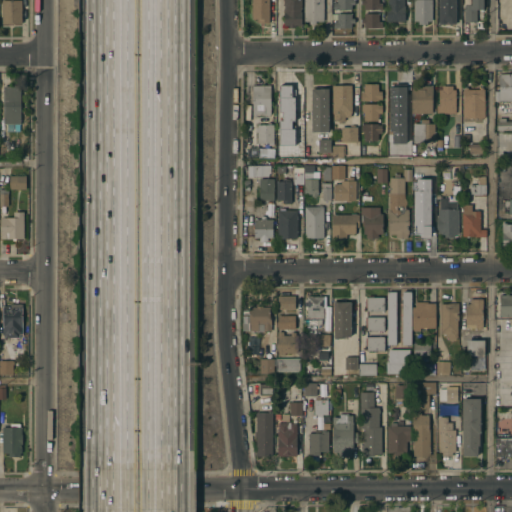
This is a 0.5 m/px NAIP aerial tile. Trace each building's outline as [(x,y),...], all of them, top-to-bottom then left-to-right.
[(269,0),(269,22),(259,22),(259,18),(252,18),(252,0),(269,0)] [(284,0),(301,0),(302,24),(295,24),(295,27),(289,27),(289,25),(284,25),(284,0)] [(304,0),(323,0),(323,20),(316,20),(316,23),(309,23),(309,20),(304,20),(304,0)] [(334,9),(334,2),(337,2),(337,0),(355,0),(355,4),(352,4),(352,8),(334,9)] [(364,9),(364,4),(362,4),(362,0),(379,0),(379,2),(382,2),(382,9),(364,9)] [(387,21),(387,5),(388,5),(388,0),(405,0),(405,21),(387,21)] [(432,0),(432,20),(427,20),(427,23),(419,23),(419,20),(414,20),(414,0),(432,0)] [(455,0),(455,24),(438,24),(438,0),(455,0)] [(465,4),(464,4),(463,0),(483,0),(483,8),(476,9),(477,21),(465,21),(465,4)] [(21,24),(1,24),(2,1),(21,1),(21,24)] [(364,27),(364,22),(361,22),(361,17),(364,17),(364,13),(379,12),(379,21),(382,20),(382,27),(364,27)] [(334,27),(334,21),(337,21),(337,13),(352,13),(352,18),(355,18),(355,22),(352,22),(352,27),(334,27)] [(511,100),(494,100),(494,90),(499,90),(499,73),(511,73),(511,100)] [(361,100),(361,91),(364,91),(364,83),(378,83),(378,90),(382,90),(382,99),(378,99),(378,100),(361,100)] [(332,84),(351,84),(352,112),(350,112),(350,116),(345,117),(345,120),(342,120),(342,122),(339,122),(339,120),(334,120),(333,112),(332,84)] [(405,109),(394,109),(394,112),(387,112),(387,100),(389,100),(389,84),(405,84),(405,109)] [(253,85),(264,85),(264,87),(270,87),(270,114),(253,114),(253,85)] [(281,88),(296,88),(296,85),(301,85),(302,114),(303,114),(303,132),(284,132),(284,121),(281,121),(281,88)] [(432,113),(412,112),(412,85),(433,85),(432,113)] [(437,112),(437,104),(439,104),(439,89),(442,89),(442,85),(452,85),(452,89),(456,89),(456,91),(457,91),(457,97),(456,97),(456,113),(437,112)] [(2,86),(19,86),(19,103),(26,103),(26,108),(20,108),(20,124),(18,124),(17,130),(6,130),(4,124),(3,124),(2,86)] [(463,117),(464,89),(464,86),(468,86),(468,88),(479,88),(479,86),(483,86),(483,88),(485,88),(485,117),(463,117)] [(328,132),(310,132),(310,89),(317,89),(317,87),(327,87),(328,132)] [(361,110),(361,104),(364,104),(364,103),(378,103),(378,104),(382,104),(382,112),(378,112),(378,120),(364,120),(364,116),(362,116),(362,113),(364,113),(364,110),(361,110)] [(511,129),(497,129),(497,121),(498,121),(498,117),(505,117),(506,120),(511,120),(511,129)] [(435,141),(413,141),(414,122),(421,122),(421,118),(429,118),(429,123),(435,123),(435,141)] [(274,144),(269,144),(269,142),(257,142),(257,124),(268,124),(268,122),(272,122),(272,124),(274,124),(274,144)] [(364,140),(364,130),(361,130),(361,124),(364,124),(364,123),(378,123),(378,124),(382,124),(382,133),(378,133),(378,140),(364,140)] [(350,126),(350,124),(355,124),(355,126),(358,126),(358,141),(355,141),(355,145),(350,145),(350,141),(341,141),(341,139),(340,139),(340,134),(341,134),(341,126),(350,126)] [(329,153),(329,139),(317,139),(317,153),(329,153)] [(276,157),(276,147),(294,147),(294,140),(303,140),(303,157),(276,157)] [(332,157),(332,146),(331,146),(331,140),(340,140),(340,144),(343,144),(343,145),(345,145),(345,154),(343,154),(343,157),(332,157)] [(403,142),(402,156),(388,156),(388,141),(403,142)] [(480,144),(468,144),(467,154),(480,154),(480,144)] [(304,164),(314,164),(314,172),(313,172),(313,178),(318,178),(318,196),(312,196),(312,193),(304,194),(304,164)] [(344,179),(331,179),(331,165),(344,165),(344,179)] [(274,166),(274,172),(268,172),(268,176),(242,176),(242,167),(274,166)] [(376,168),(386,167),(386,181),(377,182),(376,168)] [(388,208),(389,208),(389,192),(390,192),(390,176),(394,176),(394,173),(400,173),(400,176),(403,176),(403,168),(411,168),(411,180),(404,180),(404,197),(407,199),(407,203),(405,204),(405,208),(409,208),(409,233),(402,233),(402,238),(396,238),(396,234),(388,234),(388,208)] [(293,171),(302,171),(302,183),(293,183),(293,171)] [(276,180),(283,180),(283,174),(290,174),(290,180),(291,180),(292,202),(282,202),(282,199),(277,199),(276,180)] [(25,176),(25,189),(8,189),(9,176),(25,176)] [(341,180),(347,180),(347,176),(354,176),(353,180),(356,180),(355,199),(351,199),(351,201),(346,201),(346,200),(332,200),(333,183),(341,184),(341,180)] [(485,183),(486,183),(486,194),(485,194),(485,195),(474,195),(474,193),(470,193),(470,184),(471,184),(471,176),(485,176),(485,183)] [(259,178),(274,178),(274,199),(273,199),(273,204),(259,204),(259,178)] [(458,233),(455,233),(455,236),(445,236),(445,233),(438,233),(438,229),(437,229),(436,217),(438,217),(438,208),(439,208),(439,197),(448,197),(448,201),(457,201),(457,209),(458,208),(458,233)] [(412,233),(411,205),(423,205),(423,202),(425,202),(425,200),(430,200),(430,205),(432,205),(432,221),(434,221),(434,233),(412,233)] [(480,229),(486,229),(486,236),(462,235),(463,203),(472,204),(472,210),(480,210),(480,229)] [(305,206),(323,205),(324,237),(305,237),(305,206)] [(379,206),(379,213),(383,213),(383,233),(378,233),(378,237),(366,237),(366,233),(364,233),(364,226),(363,226),(363,221),(361,221),(361,206),(379,206)] [(254,218),(261,218),(261,215),(259,215),(259,209),(264,209),(264,211),(272,211),(273,237),(268,237),(268,241),(260,241),(260,237),(254,237),(254,218)] [(278,209),(297,209),(297,237),(278,237),(278,209)] [(332,214),(350,214),(350,210),(358,210),(358,226),(356,226),(356,233),(346,233),(346,237),(332,237),(332,214)] [(15,239),(15,241),(12,241),(11,239),(0,239),(0,218),(13,218),(12,212),(23,212),(23,239),(15,239)] [(511,248),(502,248),(502,222),(506,222),(506,223),(511,223),(511,248)] [(388,340),(387,340),(387,336),(388,336),(388,318),(387,318),(387,314),(388,314),(388,298),(387,298),(387,295),(388,295),(388,291),(395,291),(395,294),(397,294),(397,298),(395,298),(395,315),(397,315),(397,319),(395,319),(395,337),(397,337),(397,340),(395,340),(395,343),(388,343),(388,340)] [(403,343),(403,340),(402,340),(402,337),(403,337),(403,319),(402,319),(402,314),(403,314),(403,298),(402,298),(402,294),(403,294),(403,291),(410,291),(410,295),(411,295),(411,298),(410,298),(410,314),(411,314),(411,318),(410,318),(410,337),(411,337),(410,343),(403,343)] [(511,316),(500,316),(500,294),(503,294),(503,293),(508,293),(508,294),(511,294),(511,316)] [(278,309),(278,295),(295,295),(295,309),(278,309)] [(324,318),(307,318),(307,306),(305,306),(305,298),(307,298),(307,295),(324,295),(324,318)] [(367,310),(367,309),(365,309),(365,297),(367,297),(367,296),(384,296),(384,310),(367,310)] [(483,327),(466,327),(466,324),(465,324),(465,303),(470,303),(470,298),(483,298),(483,327)] [(350,337),(341,337),(341,338),(333,338),(333,299),(345,300),(345,301),(350,302),(350,337)] [(435,327),(420,327),(420,330),(413,330),(413,328),(412,328),(412,306),(415,306),(415,301),(427,301),(427,302),(435,302),(435,327)] [(459,319),(457,319),(457,337),(456,337),(456,339),(448,339),(448,336),(447,336),(447,333),(440,333),(440,303),(450,303),(450,302),(458,302),(459,319)] [(22,335),(19,335),(19,338),(4,338),(4,335),(2,335),(2,307),(10,307),(10,304),(22,304),(22,335)] [(249,306),(256,306),(256,305),(263,305),(263,306),(268,306),(268,309),(270,309),(270,313),(271,313),(271,330),(264,330),(264,324),(258,324),(258,330),(250,330),(249,306)] [(278,328),(278,315),(295,315),(295,328),(278,328)] [(367,329),(367,328),(366,328),(366,317),(367,317),(367,316),(384,316),(384,330),(367,329)] [(278,331),(283,331),(284,334),(291,334),(291,331),(296,331),(296,334),(297,334),(298,352),(285,352),(285,354),(278,354),(278,331)] [(330,351),(327,351),(327,352),(322,352),(322,351),(317,350),(317,349),(315,349),(315,333),(330,333),(330,351)] [(366,349),(366,337),(367,337),(367,336),(384,336),(384,349),(366,349)] [(413,342),(419,342),(419,339),(425,339),(425,342),(431,342),(431,355),(421,355),(421,362),(414,362),(413,342)] [(484,369),(468,369),(468,355),(467,355),(467,339),(485,339),(484,369)] [(387,372),(387,362),(389,362),(389,350),(409,349),(409,362),(406,362),(407,371),(387,372)] [(276,371),(276,357),(300,357),(300,371),(276,371)] [(343,369),(355,369),(356,357),(344,357),(343,369)] [(260,358),(273,358),(273,373),(260,373),(260,358)] [(0,360),(12,360),(12,362),(13,362),(13,365),(12,365),(13,375),(0,375),(0,360)] [(437,374),(436,361),(450,360),(450,372),(449,372),(449,374),(437,374)] [(359,374),(359,363),(376,363),(376,374),(359,374)] [(424,374),(424,363),(435,363),(435,374),(424,374)] [(321,374),(321,366),(330,366),(330,374),(321,374)] [(435,393),(422,393),(422,381),(435,381),(435,393)] [(303,382),(319,382),(319,395),(303,395),(303,382)] [(259,394),(259,384),(272,384),(272,394),(259,394)] [(410,384),(409,401),(403,401),(403,404),(396,404),(396,398),(395,397),(395,384),(410,384)] [(439,400),(439,388),(457,387),(457,400),(439,400)] [(413,407),(412,389),(420,389),(420,394),(429,394),(429,407),(413,407)] [(480,433),(479,433),(479,445),(478,445),(478,455),(462,455),(462,397),(480,397),(480,433)] [(314,399),(328,399),(328,403),(330,403),(330,413),(322,413),(322,416),(317,416),(317,414),(314,414),(314,399)] [(290,414),(290,401),(302,401),(302,414),(290,414)] [(382,453),(374,453),(374,455),(361,455),(361,445),(363,445),(363,430),(366,430),(366,428),(360,428),(360,406),(364,406),(364,403),(369,403),(369,406),(374,406),(374,425),(382,426),(382,453)] [(272,456),(256,456),(256,436),(255,436),(255,430),(256,430),(257,411),(270,412),(270,410),(273,410),(272,456)] [(430,455),(413,455),(414,433),(412,433),(412,414),(417,414),(417,411),(421,412),(421,414),(429,414),(429,428),(430,428),(430,455)] [(338,456),(338,451),(335,451),(335,447),(333,447),(333,424),(332,424),(332,416),(340,416),(340,413),(347,413),(347,414),(353,414),(353,431),(357,431),(357,440),(353,441),(353,451),(352,451),(352,456),(338,456)] [(439,416),(447,416),(447,422),(452,421),(452,429),(455,429),(455,451),(452,451),(452,455),(442,455),(442,451),(439,451),(439,416)] [(387,425),(390,425),(390,422),(397,422),(397,417),(409,417),(409,425),(410,425),(410,440),(406,440),(406,455),(400,455),(400,453),(394,453),(394,452),(387,452),(387,425)] [(297,455),(278,455),(278,428),(279,428),(279,421),(290,421),(290,422),(297,422),(297,455)] [(2,427),(9,427),(9,423),(20,423),(20,427),(21,427),(21,435),(22,435),(22,444),(21,444),(21,453),(20,453),(20,457),(8,457),(8,453),(2,453),(2,427)] [(309,432),(321,432),(321,430),(330,430),(330,434),(329,434),(328,451),(318,451),(318,454),(309,454),(309,432)] [(511,438),(511,455),(494,455),(494,438),(511,438)]
